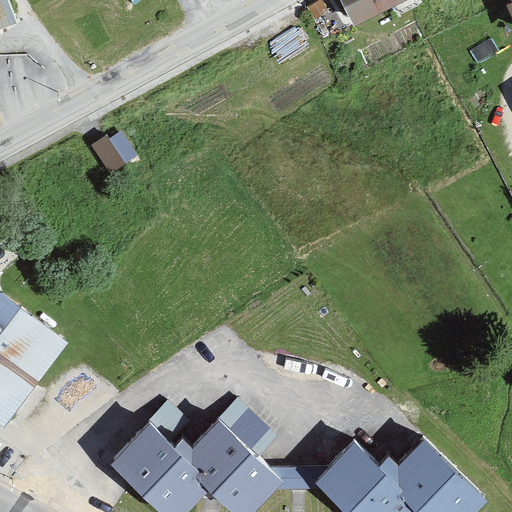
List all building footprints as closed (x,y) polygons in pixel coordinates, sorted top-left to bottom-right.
[(11,0),(0,0),(0,21),(15,16),(16,19),(18,18),(11,0)] [(343,0),(353,18),(389,0),(392,0),(399,12),(420,0),(343,0)] [(126,160),(108,134),(95,142),(113,169),(126,160)] [(0,414),(59,337),(1,293),(0,294),(0,414)] [(115,452),(135,472),(140,466),(177,500),(212,465),(246,496),(275,470),(272,466),(258,450),(277,431),(238,394),(194,440),(183,429),(175,438),(171,435),(189,415),(170,397),(115,452)] [(354,437),(324,466),(372,511),(387,511),(414,486),(441,511),(456,511),(478,489),(423,435),(398,460),(387,450),(378,461),(354,437)] [(470,511),(486,496),(478,489),(456,511),(441,511),(414,486),(387,511),(372,511),(324,466),(272,466),(275,470),(246,496),(212,465),(177,500),(140,466),(135,472),(176,511),(178,511),(212,477),(246,510),(272,483),(330,483),(359,511),(399,511),(414,498),(428,511),(470,511)]
